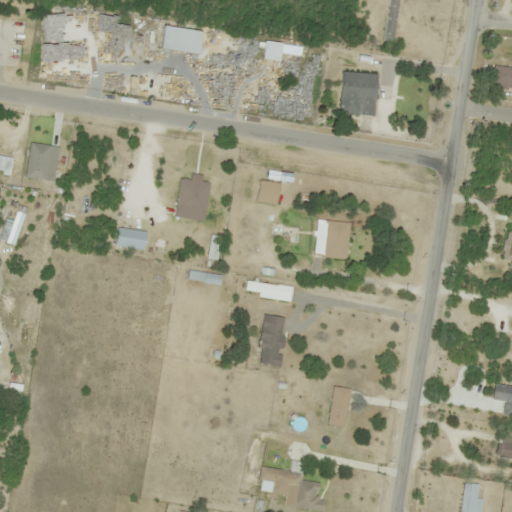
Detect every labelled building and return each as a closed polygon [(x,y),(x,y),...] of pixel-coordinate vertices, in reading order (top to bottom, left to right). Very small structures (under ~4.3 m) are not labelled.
[(392,42),(399,0),(388,0),(382,40),(392,42)] [(491,87),(511,87),(511,67),(492,67),(491,87)] [(377,72),(341,72),(340,114),(376,115),(377,72)] [(24,128),(0,125),(0,134),(23,136),(24,128)] [(280,182),(258,180),(256,201),(278,203),(280,182)] [(24,214),(16,212),(7,243),(14,245),(24,214)] [(350,222),(317,219),(313,256),(347,259),(350,222)] [(48,227),(40,226),(36,259),(45,259),(48,227)] [(129,238),(153,242),(152,246),(160,247),(162,233),(131,229),(129,238)] [(187,280),(220,284),(221,274),(189,270),(187,280)] [(245,293),(289,301),(292,287),(247,279),(245,293)] [(36,301),(27,300),(20,344),(29,345),(36,301)] [(258,364),(280,366),(286,317),(264,314),(258,364)] [(502,414),(511,415),(511,385),(494,384),(492,399),(504,401),(502,414)] [(327,424),(345,426),(350,388),(332,386),(327,424)] [(511,437),(500,436),(496,457),(511,459),(511,437)] [(322,511),(323,501),(317,499),(320,483),(300,480),(303,462),(290,460),(283,504),(322,511)] [(478,483),(462,482),(461,511),(480,511),(481,497),(478,497),(478,483)]
